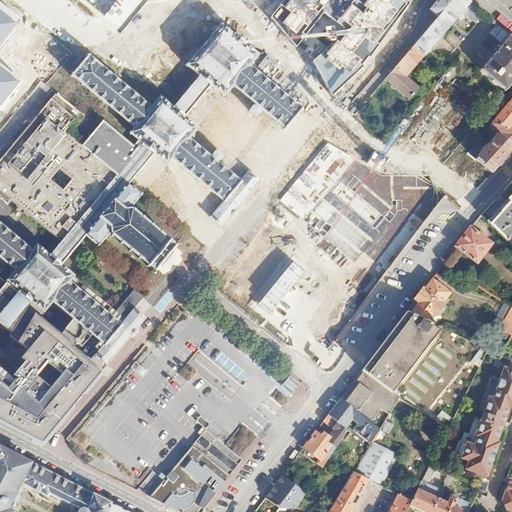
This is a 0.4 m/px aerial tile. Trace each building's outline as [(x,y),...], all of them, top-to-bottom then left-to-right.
[(285,0),(270,18),(296,49),(324,13),(344,29),(335,42),(312,61),(333,97),(362,67),(410,4),(405,0),(285,0)] [(425,55),(426,56),(459,19),(460,20),(465,13),(476,22),(483,13),(467,0),(452,0),(439,16),(386,78),(411,99),(420,88),(407,76),(425,55)] [(436,0),(430,8),(439,16),(452,0),(436,0)] [(0,46),(21,21),(0,3),(0,106),(20,82),(0,66),(0,46)] [(424,27),(430,17),(424,13),(418,22),(424,27)] [(124,206),(132,205),(165,164),(218,207),(210,218),(221,227),(236,210),(260,180),(248,170),(241,180),(187,136),(232,82),(282,123),(298,104),(251,66),(260,54),(221,22),(151,107),(89,57),(60,91),(90,115),(96,108),(141,144),(135,151),(101,123),(80,149),(87,155),(71,175),(38,148),(49,135),(34,123),(0,165),(0,187),(4,190),(7,186),(42,213),(22,239),(0,221),(0,319),(12,328),(32,303),(42,311),(41,312),(43,313),(44,312),(45,313),(46,311),(46,310),(53,302),(73,319),(63,331),(75,341),(85,328),(92,335),(104,344),(95,355),(108,365),(146,318),(136,309),(146,298),(134,288),(116,309),(61,264),(88,232),(100,243),(108,233),(108,226),(99,218),(116,199),(124,206)] [(498,25),(490,34),(502,45),(510,36),(498,25)] [(511,36),(510,36),(502,45),(468,85),(492,106),(505,91),(511,82),(511,36)] [(447,81),(396,146),(421,165),(440,140),(446,145),(460,126),(450,118),(457,108),(451,103),(461,91),(447,81)] [(511,122),(511,98),(494,120),(506,130),(511,122)] [(488,127),(497,134),(475,161),(483,167),(492,173),(511,151),(511,134),(506,130),(494,120),(488,127)] [(511,194),(488,221),(511,244),(511,194)] [(108,226),(108,233),(151,268),(155,262),(160,267),(175,248),(170,244),(174,239),(132,205),(124,206),(116,199),(99,218),(108,226)] [(316,259),(330,240),(296,215),(281,235),(269,226),(225,286),(275,323),(320,262),(316,259)] [(464,236),(456,246),(461,250),(477,262),(490,244),(470,228),(464,236)] [(461,250),(456,246),(442,265),(448,268),(461,250)] [(425,291),(423,290),(406,312),(427,322),(433,313),(436,315),(438,314),(438,315),(442,314),(445,310),(443,306),(443,305),(441,303),(448,294),(432,282),(425,291)] [(0,420),(42,443),(72,407),(69,403),(80,390),(84,393),(108,365),(95,355),(104,344),(92,335),(82,347),(74,341),(75,341),(63,331),(73,319),(53,302),(46,310),(46,311),(45,313),(44,312),(43,313),(41,312),(42,311),(32,303),(12,328),(0,319),(0,420)] [(199,310),(192,305),(183,315),(185,317),(187,315),(191,320),(199,310)] [(511,333),(511,309),(501,330),(511,336),(511,333)] [(427,322),(406,312),(354,381),(358,385),(345,401),(341,399),(381,430),(400,401),(403,397),(395,391),(442,329),(427,322)] [(75,341),(74,341),(82,347),(92,335),(85,328),(75,341)] [(403,397),(400,401),(436,423),(440,419),(448,425),(482,362),(477,359),(484,348),(442,329),(395,391),(403,397)] [(314,364),(325,374),(347,349),(335,339),(314,364)] [(197,373),(189,366),(180,376),(189,383),(197,373)] [(130,369),(126,374),(128,376),(133,379),(134,381),(139,375),(137,374),(132,370),(130,369)] [(466,470),(487,478),(498,444),(496,443),(509,407),(511,408),(511,372),(504,369),(493,401),(489,399),(476,437),(478,438),(474,447),(467,445),(462,459),(469,462),(466,470)] [(294,390),(283,381),(275,391),(285,400),(294,390)] [(294,393),(303,399),(309,390),(300,384),(294,393)] [(69,403),(72,407),(84,393),(80,390),(69,403)] [(272,395),(266,403),(276,411),(283,404),(272,395)] [(292,396),(287,401),(294,408),(299,403),(292,396)] [(341,399),(327,417),(344,430),(351,421),(357,426),(352,431),(372,444),(374,441),(381,430),(341,399)] [(200,417),(197,422),(206,430),(210,425),(200,417)] [(322,437),(315,433),(302,450),(314,458),(312,461),(323,469),(345,436),(344,430),(327,417),(323,423),(330,429),(326,435),(324,434),(322,437)] [(257,436),(242,425),(227,443),(225,445),(234,452),(246,439),(251,443),(257,436)] [(174,505),(176,506),(177,506),(180,507),(183,507),(185,507),(186,507),(187,506),(191,508),(194,501),(204,509),(226,482),(225,481),(243,460),(239,456),(234,452),(225,445),(206,430),(163,482),(150,497),(149,498),(164,505),(166,500),(167,501),(169,502),(170,503),(171,504),(172,504),(174,505)] [(251,443),(246,439),(234,452),(239,456),(251,443)] [(372,444),(330,511),(406,511),(410,506),(412,502),(398,495),(388,511),(351,511),(369,481),(381,487),(399,456),(374,441),(372,444)] [(47,495),(48,492),(85,511),(125,511),(0,446),(0,467),(21,479),(25,480),(23,483),(47,495)] [(511,464),(507,479),(510,480),(503,501),(505,502),(508,508),(507,510),(511,511),(511,464)] [(430,466),(412,502),(410,506),(424,511),(462,511),(463,511),(466,511),(469,506),(457,500),(458,498),(451,495),(446,503),(440,500),(444,492),(429,484),(436,469),(430,466)] [(6,508),(21,479),(0,467),(0,511),(12,511),(13,511),(6,508)] [(151,472),(139,487),(150,497),(163,482),(151,472)] [(455,478),(450,475),(445,485),(450,487),(455,478)] [(307,494),(283,476),(266,499),(279,508),(288,509),(296,510),(307,494)] [(167,501),(166,500),(164,505),(177,511),(189,511),(191,508),(187,506),(186,507),(185,507),(183,507),(180,507),(177,506),(176,506),(174,505),(172,504),(171,504),(170,503),(169,502),(167,501)] [(191,508),(189,511),(201,511),(204,509),(194,501),(191,508)]
